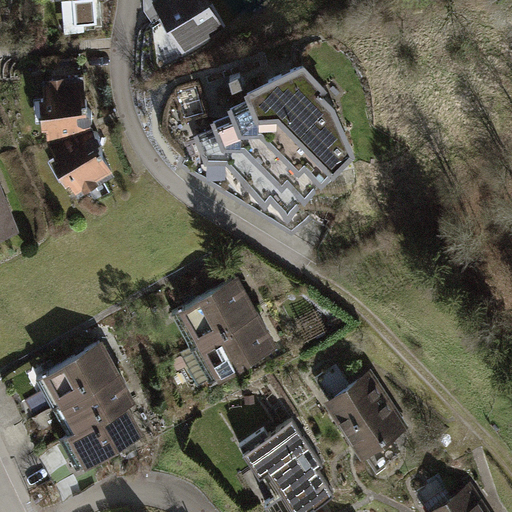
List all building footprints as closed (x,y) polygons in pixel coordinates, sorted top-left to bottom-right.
[(74,0),(76,24),(98,23),(96,0),(74,0)] [(157,1),(158,0),(144,0),(145,7),(153,22),(166,16),(157,1)] [(166,16),(184,45),(220,24),(205,0),(158,0),(157,1),(166,16)] [(304,64),(248,85),(251,95),(230,101),(234,111),(214,118),(217,127),(196,134),(205,159),(227,160),(265,201),(271,196),(287,214),(354,152),(333,105),(320,92),(325,88),(304,64)] [(55,121),(56,127),(79,126),(84,120),(90,120),(93,116),(93,110),(88,107),(85,107),(83,79),(49,81),(50,96),(44,96),(46,121),(55,121)] [(82,132),(61,144),(64,149),(56,154),(69,176),(74,173),(81,186),(111,169),(97,145),(100,143),(101,138),(98,132),(93,131),(88,134),(82,132)] [(0,231),(19,225),(0,174),(0,231)] [(254,310),(235,274),(178,305),(198,340),(254,310)] [(273,344),(254,310),(198,340),(217,375),(273,344)] [(118,371),(100,340),(39,374),(57,406),(118,371)] [(332,394),(368,449),(405,425),(370,369),(332,394)] [(133,399),(118,371),(57,406),(72,433),(126,403),(133,399)] [(142,433),(126,403),(72,433),(64,438),(79,466),(142,433)] [(268,501),(275,511),(301,511),(333,491),(316,467),(322,463),(297,425),(276,438),(272,432),(245,449),(260,472),(264,469),(280,493),(268,501)] [(158,445),(153,464),(186,473),(191,454),(158,445)] [(430,508),(432,511),(485,511),(468,484),(430,508)]
